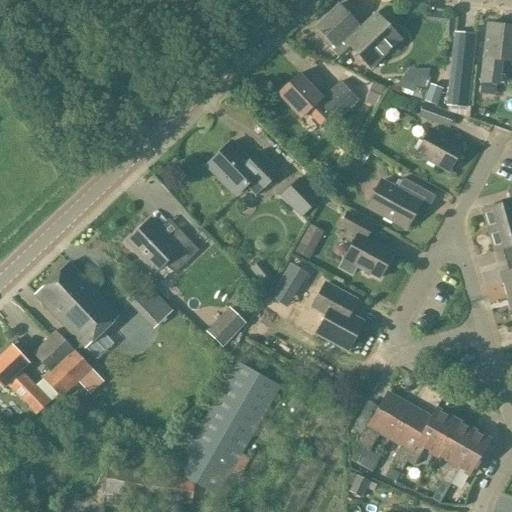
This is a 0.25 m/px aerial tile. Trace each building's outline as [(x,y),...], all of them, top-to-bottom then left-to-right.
[(338,57),(349,46),(343,40),(358,26),(338,6),(316,27),(313,30),(338,57)] [(358,26),(343,40),(349,46),(370,68),(399,40),(398,39),(376,15),(361,30),(358,26)] [(498,86),(501,61),(511,62),(511,27),(487,25),(481,84),(498,86)] [(468,107),(473,65),(473,60),(451,58),(446,107),(454,108),(454,114),(469,119),(470,108),(468,107)] [(426,78),(428,72),(408,72),(398,86),(402,88),(400,93),(423,101),(430,79),(426,78)] [(348,74),(322,99),(299,75),(278,95),(301,119),(307,113),(320,128),(330,118),(336,124),(368,94),(348,74)] [(450,172),(463,148),(430,130),(417,154),(450,172)] [(255,196),(264,187),(265,188),(279,174),(258,153),(249,162),(231,143),(207,166),(236,196),(246,187),(255,196)] [(429,210),(436,197),(404,178),(397,190),(382,181),(367,207),(407,229),(420,205),(429,210)] [(299,181),(282,197),(301,218),(319,201),(299,181)] [(490,232),(511,225),(511,189),(508,191),(511,203),(484,211),(490,232)] [(393,254),(366,239),(372,227),(348,214),(341,226),(358,235),(340,268),(351,274),(356,266),(363,270),(364,273),(368,276),(372,275),(380,279),(393,254)] [(155,274),(165,264),(175,274),(199,251),(169,221),(160,229),(151,220),(126,244),(155,274)] [(308,224),(296,253),(312,259),(324,231),(308,224)] [(511,225),(490,232),(496,252),(511,247),(511,225)] [(86,349),(119,318),(69,265),(36,296),(86,349)] [(509,299),(511,298),(511,270),(502,274),(509,299)] [(348,351),(364,323),(349,315),(357,302),(325,285),(312,308),(326,316),(316,334),(348,351)] [(134,301),(157,324),(173,309),(150,286),(134,301)] [(229,310),(207,333),(222,347),(244,324),(229,310)] [(62,399),(75,387),(85,397),(103,380),(93,370),(56,332),(32,354),(49,372),(42,379),(62,399)] [(21,371),(29,365),(12,347),(0,358),(0,385),(3,389),(7,385),(36,416),(51,403),(36,387),(21,371)] [(218,498),(281,388),(237,363),(187,449),(184,447),(171,471),(218,498)] [(380,433),(391,439),(408,407),(386,395),(369,425),(370,425),(358,444),(370,451),(380,433)] [(417,443),(429,420),(408,407),(391,439),(402,445),(391,463),(402,470),(407,462),(414,467),(425,448),(417,443)] [(434,411),(429,420),(417,443),(425,448),(434,454),(453,422),(434,411)] [(442,482),(471,432),(453,422),(434,454),(444,460),(433,478),(442,482)] [(471,432),(442,482),(432,500),(439,504),(460,469),(470,475),(489,443),(471,432)] [(373,471),(380,458),(362,448),(355,461),(373,471)] [(356,476),(349,492),(362,498),(369,482),(356,476)]
